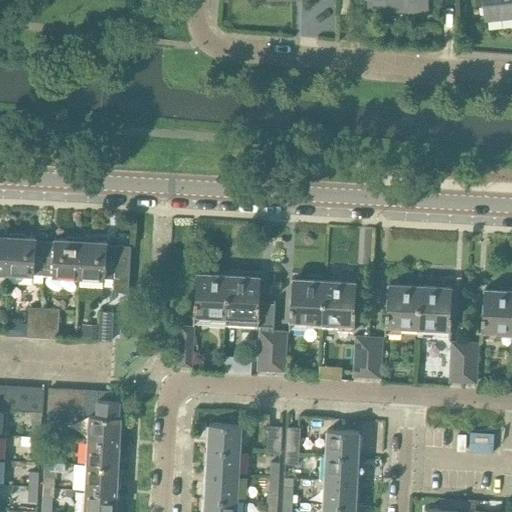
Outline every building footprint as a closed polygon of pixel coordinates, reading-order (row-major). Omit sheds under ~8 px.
[(511,0),(483,0),(486,20),(511,16),(511,0)] [(0,271),(9,272),(11,234),(0,233),(0,271)] [(9,272),(44,274),(46,242),(36,242),(36,236),(11,234),(9,272)] [(44,274),(79,276),(82,238),(56,237),(56,243),(46,242),(44,274)] [(82,238),(79,276),(114,278),(113,288),(115,288),(115,289),(127,289),(127,292),(128,292),(129,272),(131,245),(130,245),(120,245),(119,245),(116,245),(116,248),(107,247),(107,244),(107,240),(82,238)] [(228,273),(196,271),(193,322),(209,323),(209,319),(226,320),(228,273)] [(258,325),(261,275),(228,273),(226,320),(242,321),(241,324),(258,325)] [(292,277),(289,327),(305,328),(305,325),(322,326),(324,278),(292,277)] [(357,280),(324,278),(322,326),(338,327),(337,329),(354,330),(357,280)] [(420,283),(387,282),(384,332),(401,333),(401,329),(417,330),(420,283)] [(450,335),(452,285),(420,283),(417,330),(434,331),(433,334),(450,335)] [(511,288),(483,286),(481,337),(501,338),(501,335),(511,335),(511,288)] [(41,335),(42,308),(29,307),(27,335),(41,335)] [(42,308),(41,335),(58,336),(59,309),(42,308)] [(111,339),(113,312),(100,311),(98,338),(111,339)] [(177,365),(192,366),(194,325),(180,324),(177,365)] [(271,370),(273,330),(259,329),(257,370),(271,370)] [(273,330),(271,370),(284,371),(287,330),(273,330)] [(366,376),(369,335),(355,334),(353,375),(366,376)] [(369,335),(366,376),(381,377),(383,336),(369,335)] [(463,381),(465,340),(451,340),(449,380),(463,381)] [(465,340),(463,381),(477,382),(479,341),(465,340)] [(18,386),(6,385),(5,409),(17,410),(18,386)] [(30,386),(18,386),(17,410),(29,410),(30,386)] [(29,410),(32,411),(41,411),(42,387),(30,386),(29,410)] [(56,412),(60,412),(61,388),(49,387),(47,412),(56,412)] [(73,389),(61,388),(60,412),(72,413),(73,389)] [(85,389),(73,389),(72,413),(84,413),(85,389)] [(97,390),(85,389),(84,413),(89,414),(95,414),(97,390)] [(109,390),(97,390),(95,414),(108,415),(109,390)] [(42,411),(41,411),(32,411),(31,436),(41,437),(42,411)] [(47,412),(47,426),(55,427),(56,412),(47,412)] [(89,414),(87,439),(119,441),(120,415),(108,415),(95,414),(89,414)] [(208,448),(239,449),(240,424),(209,422),(208,448)] [(280,426),(268,425),(266,451),(279,451),(280,426)] [(286,452),(298,452),(300,427),(287,426),(286,452)] [(326,454),(357,455),(358,430),(327,428),(326,454)] [(40,453),(41,437),(31,436),(31,437),(21,437),(21,446),(30,447),(30,452),(40,453)] [(58,439),(45,438),(44,462),(56,462),(56,448),(58,448),(58,439)] [(87,439),(86,464),(118,466),(119,441),(87,439)] [(238,474),(239,449),(208,448),(206,473),(238,474)] [(298,452),(286,452),(285,462),(298,463),(298,452)] [(326,454),(325,478),(356,479),(357,455),(326,454)] [(280,462),(270,461),(269,476),(279,476),(280,462)] [(43,478),(55,478),(56,462),(44,462),(43,478)] [(86,464),(85,489),(116,490),(118,466),(86,464)] [(39,472),(29,471),(29,486),(38,486),(39,472)] [(206,473),(205,497),(236,499),(238,474),(206,473)] [(278,492),(279,476),(269,476),(268,492),(278,492)] [(325,478),(324,503),(354,505),(356,479),(325,478)] [(28,501),(38,502),(38,486),(29,486),(28,501)] [(293,487),(283,486),(283,501),(292,502),(293,487)] [(85,489),(83,511),(115,511),(116,490),(85,489)] [(52,497),(42,497),(42,511),(52,511),(52,497)] [(235,511),(236,499),(205,497),(204,511),(235,511)] [(282,511),(292,511),(292,502),(283,501),(282,511)] [(324,503),(323,511),(354,511),(354,505),(324,503)]
